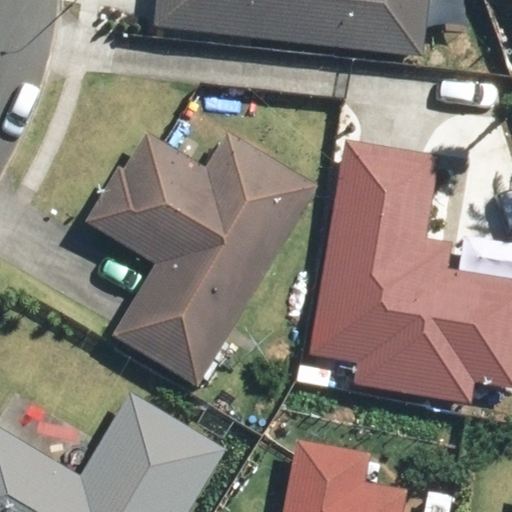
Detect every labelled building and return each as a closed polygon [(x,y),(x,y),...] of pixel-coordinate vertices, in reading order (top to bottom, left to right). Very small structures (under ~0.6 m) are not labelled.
[(423,0),(151,0),(147,36),(415,69),(423,0)] [(142,135),(88,230),(152,266),(106,345),(193,395),(312,190),(225,140),(206,172),(142,135)] [(422,246),(432,163),(335,152),(311,364),(352,369),(350,393),(471,407),(473,389),(511,393),(511,280),(447,273),(450,249),(422,246)] [(0,436),(0,511),(192,511),(227,456),(126,394),(96,442),(54,416),(30,455),(0,436)] [(357,456),(289,452),(281,511),(399,511),(401,495),(354,489),(357,456)]
